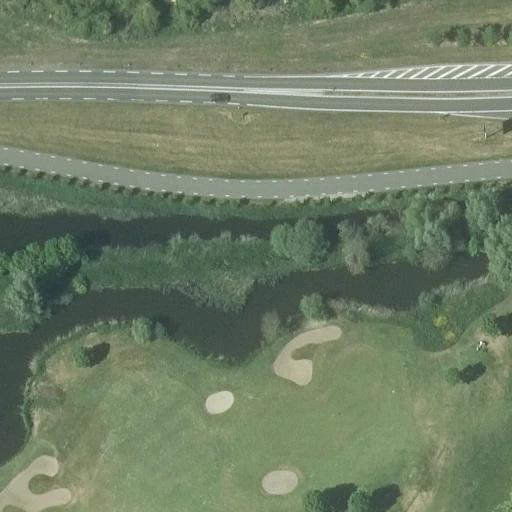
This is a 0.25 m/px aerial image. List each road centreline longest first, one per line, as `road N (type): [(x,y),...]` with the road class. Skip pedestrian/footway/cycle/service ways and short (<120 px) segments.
road 1 (unclassified): [(511,168),(246,190),(0,158)]
road 2 (primary): [(0,88),(279,92)]
road 3 (primary): [(279,92),(361,105),(511,106)]
road 4 (primary): [(511,83),(279,92)]
